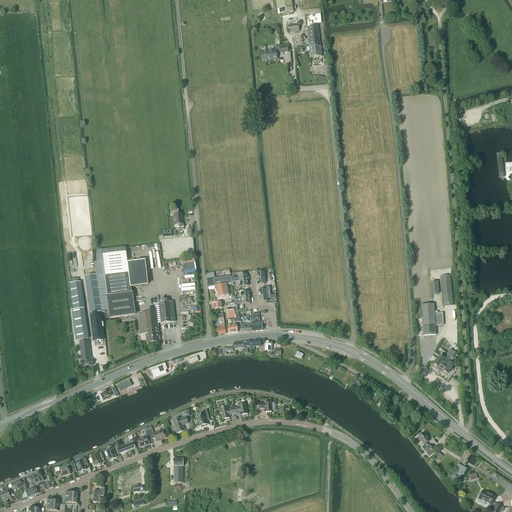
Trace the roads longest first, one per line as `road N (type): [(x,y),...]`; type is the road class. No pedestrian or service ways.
road 1 (track): [(465,435),(470,416),(438,16),(425,0)]
road 2 (track): [(407,373),(412,345),(378,0)]
road 3 (track): [(209,342),(176,0)]
road 4 (secondary): [(0,428),(163,356),(274,335)]
road 5 (track): [(350,351),(325,67)]
road 6 (tertiary): [(85,478),(252,423),(329,432)]
road 7 (secondary): [(465,435),(358,354),(280,335)]
road 8 (track): [(496,460),(504,444),(481,404),(474,323),(484,300),(511,295)]
